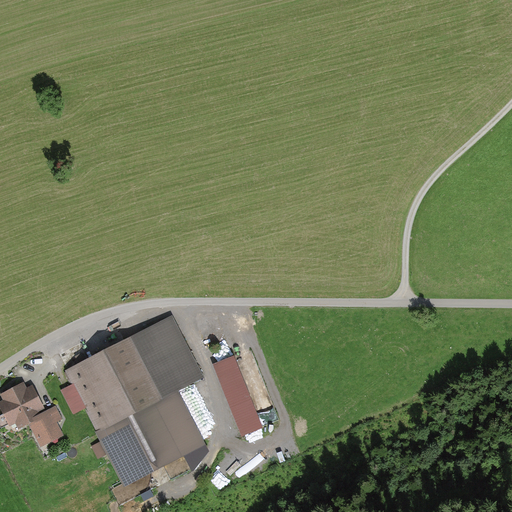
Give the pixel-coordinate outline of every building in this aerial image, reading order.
[(173,315),(65,373),(125,484),(206,441),(179,391),(206,376),(173,315)] [(237,357),(215,365),(242,437),(264,429),(237,357)] [(24,381),(1,393),(3,399),(0,400),(0,406),(10,426),(16,423),(19,428),(29,423),(41,417),(39,413),(46,409),(33,384),(28,387),(24,381)] [(56,405),(46,409),(39,413),(41,417),(29,423),(41,446),(64,434),(58,421),(63,419),(56,405)] [(93,445),(99,458),(107,453),(101,441),(93,445)] [(240,478),(260,465),(256,458),(236,472),(240,478)]
